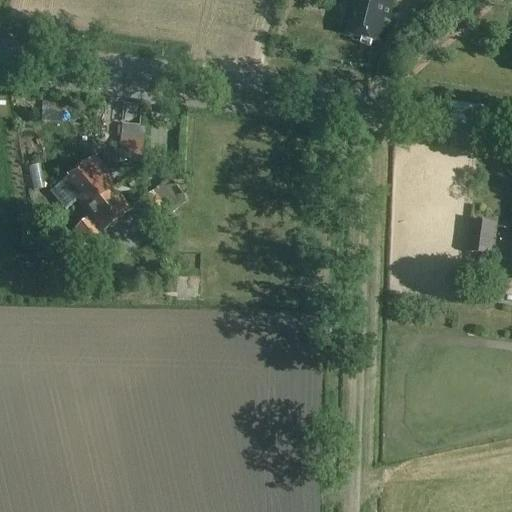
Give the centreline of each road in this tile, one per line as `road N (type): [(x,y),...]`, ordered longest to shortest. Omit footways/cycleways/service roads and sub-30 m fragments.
road 1 (unclassified): [(355,511),(372,101)]
road 2 (tertiary): [(372,101),(0,50)]
road 3 (tertiary): [(511,119),(372,101)]
